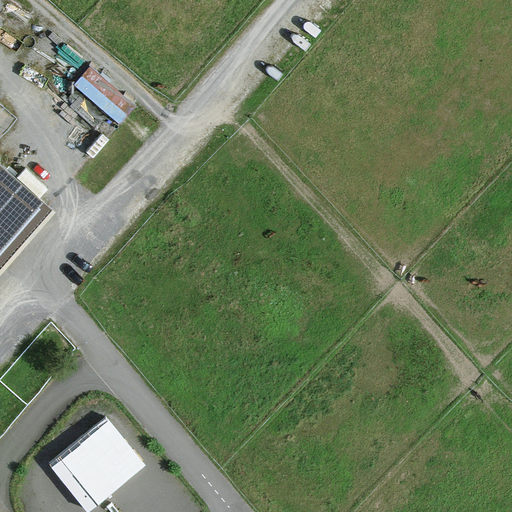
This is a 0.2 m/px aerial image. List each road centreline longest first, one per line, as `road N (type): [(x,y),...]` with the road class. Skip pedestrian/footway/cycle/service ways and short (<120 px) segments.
road 1 (unknown): [(0,463),(57,395),(99,364),(47,266),(149,140),(284,0)]
road 2 (residential): [(221,511),(88,351)]
